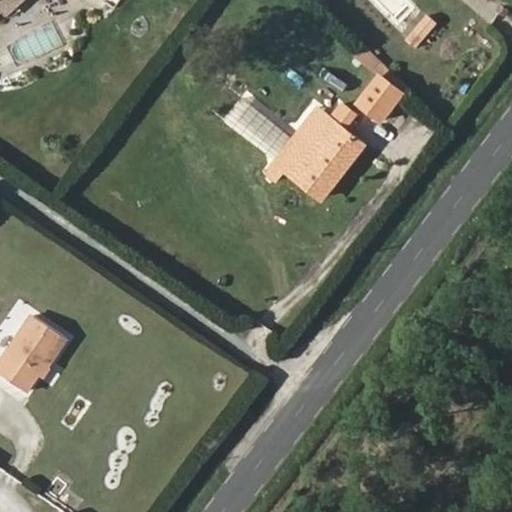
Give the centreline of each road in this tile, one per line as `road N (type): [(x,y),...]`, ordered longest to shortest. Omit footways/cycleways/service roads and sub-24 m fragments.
road 1 (primary): [(511,132),(223,511)]
road 2 (unknown): [(315,391),(0,178)]
